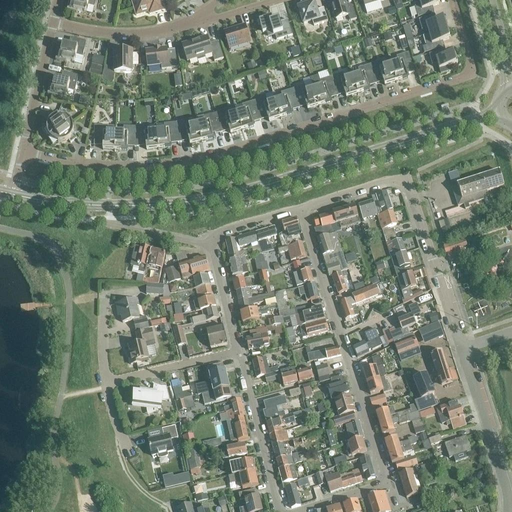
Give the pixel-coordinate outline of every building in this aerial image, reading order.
[(67,11),(77,13),(78,12),(86,14),(88,6),(94,8),(96,0),(73,0),(73,1),(70,0),(67,11)] [(131,0),(136,16),(145,14),(145,13),(149,12),(149,15),(163,11),(160,0),(131,0)] [(329,0),(336,20),(348,16),(350,22),(357,20),(352,6),(347,8),(344,0),(329,0)] [(438,0),(420,0),(419,0),(420,6),(415,7),(418,18),(431,14),(430,8),(439,6),(438,3),(440,3),(438,0)] [(299,8),(298,9),(303,24),(312,22),(314,27),(328,22),(324,9),(316,11),(315,6),(311,7),(310,5),(307,6),(307,5),(306,4),(305,3),(304,3),(303,3),(302,3),(301,4),(300,5),(300,6),(299,6),(299,8)] [(275,36),(277,41),(292,36),(287,20),(280,23),(279,20),(273,22),(271,17),(259,21),(263,34),(266,32),(268,38),(275,36)] [(427,30),(429,35),(447,29),(445,22),(443,22),(443,20),(434,22),(432,17),(418,20),(422,31),(427,30)] [(224,33),(229,48),(250,42),(245,25),(238,28),(238,29),(224,33)] [(447,29),(429,35),(423,37),(426,47),(422,48),(424,54),(441,49),(440,43),(449,40),(448,38),(450,37),(447,29)] [(187,62),(197,59),(198,61),(205,59),(205,56),(212,54),(214,62),(224,59),(218,42),(209,45),(207,37),(182,45),(187,62)] [(56,61),(66,63),(66,62),(74,64),(76,56),(83,57),(86,42),(70,39),(69,47),(63,45),(62,51),(58,50),(56,61)] [(148,67),(161,66),(161,70),(177,68),(175,50),(167,51),(167,48),(146,51),(148,67)] [(458,65),(455,56),(454,57),(453,54),(444,57),(442,51),(429,55),(432,66),(437,64),(440,75),(449,72),(448,68),(454,66),(458,65)] [(132,54),(132,52),(114,52),(114,67),(104,67),(101,82),(113,85),(115,74),(132,74),(132,66),(138,66),(138,54),(132,54)] [(398,64),(391,66),(396,83),(408,79),(407,75),(414,73),(408,53),(396,57),(398,64)] [(413,59),(415,66),(421,64),(419,57),(413,59)] [(381,62),(370,66),(376,85),(383,82),(385,86),(396,83),(391,66),(383,68),(381,62)] [(360,76),(352,78),(358,95),(369,91),(368,87),(376,85),(370,66),(358,69),(360,76)] [(48,95),(58,98),(58,96),(66,98),(68,90),(75,92),(78,77),(63,73),(61,81),(55,79),(54,85),(50,84),(48,95)] [(343,74),(331,78),(337,97),(345,95),(346,98),(358,95),(352,78),(345,80),(343,74)] [(310,79),(314,90),(319,107),(331,103),(330,99),(337,97),(331,78),(320,81),(318,76),(310,79)] [(304,86),(293,90),(299,109),(306,107),(308,111),(319,107),(314,90),(306,92),(304,86)] [(283,100),(275,102),(281,119),(292,115),(291,111),(299,109),(293,90),(281,94),(283,100)] [(266,98),(254,102),(260,121),(268,119),(269,123),(281,119),(275,102),(268,105),(266,98)] [(244,112),(237,114),(242,131),(254,127),(252,124),(260,121),(254,102),(242,106),(244,112)] [(227,110),(215,114),(221,133),(229,131),(230,135),(242,131),(237,114),(229,117),(227,110)] [(49,138),(50,139),(71,123),(71,122),(70,121),(69,121),(67,119),(66,119),(65,118),(64,118),(63,118),(62,118),(60,118),(57,113),(51,118),(53,120),(52,120),(51,121),(50,122),(50,123),(49,124),(49,125),(48,126),(48,127),(47,128),(47,129),(47,130),(47,131),(47,133),(47,134),(48,135),(48,136),(48,137),(49,138)] [(205,123),(197,125),(202,142),(213,139),(212,136),(221,133),(215,114),(203,117),(205,123)] [(188,121),(176,123),(180,143),(189,141),(190,145),(202,142),(197,125),(190,127),(188,121)] [(71,123),(50,139),(50,140),(51,141),(52,141),(53,142),(54,143),(55,143),(56,144),(57,144),(59,144),(60,144),(61,144),(62,144),(63,144),(65,144),(66,143),(67,143),(68,142),(69,141),(70,144),(76,139),(73,135),(74,134),(74,133),(74,132),(74,131),(74,129),(74,128),(73,127),(73,126),(72,125),(72,124),(71,123)] [(165,131),(157,132),(159,150),(171,148),(170,144),(180,143),(176,123),(164,125),(165,131)] [(103,151),(115,151),(116,134),(116,127),(94,126),(94,146),(103,147),(103,151)] [(148,126),(136,128),(137,148),(146,147),(146,151),(159,150),(157,132),(149,133),(148,126)] [(116,134),(115,151),(127,151),(127,147),(137,148),(136,128),(124,127),(123,134),(116,134)] [(457,186),(452,188),(458,207),(464,205),(465,210),(470,209),(469,205),(483,201),(483,198),(488,197),(487,192),(500,188),(504,187),(499,172),(457,185),(457,186)] [(378,217),(378,218),(392,213),(386,193),(376,196),(377,198),(372,199),(373,202),(375,209),(380,208),(382,216),(378,217)] [(377,216),(375,209),(373,202),(360,206),(364,220),(377,216)] [(320,218),(323,227),(314,229),(317,239),(333,234),(330,226),(340,223),(341,226),(344,226),(344,228),(354,226),(354,224),(361,222),(360,217),(358,217),(355,208),(320,218)] [(382,230),(385,239),(395,235),(393,230),(388,231),(387,228),(396,226),(392,213),(378,218),(382,230)] [(285,233),(287,232),(288,238),(292,237),(301,234),(297,220),(282,224),(285,233)] [(260,232),(256,233),(259,242),(258,242),(259,247),(261,254),(274,250),(272,245),(269,246),(267,240),(277,237),(276,233),(274,229),(274,228),(273,228),(265,231),(260,232)] [(284,236),(279,238),(282,249),(283,248),(287,247),(294,245),(292,237),(288,238),(287,232),(285,233),(283,233),(284,236)] [(242,237),(237,238),(237,239),(240,247),(251,244),(252,249),(259,247),(258,242),(257,242),(254,233),(246,236),(242,237)] [(331,236),(317,240),(329,277),(330,277),(342,273),(342,271),(345,270),(344,264),(342,265),(341,263),(346,262),(337,234),(331,236)] [(395,235),(385,239),(386,244),(396,240),(395,235)] [(230,241),(226,242),(227,247),(228,254),(230,261),(240,259),(245,258),(248,258),(247,252),(241,253),(240,247),(237,239),(230,241)] [(387,247),(391,259),(405,254),(401,241),(391,244),(392,246),(387,247)] [(279,254),(289,251),(291,261),(297,260),(297,261),(307,258),(303,244),(288,248),(287,247),(278,250),(279,254)] [(459,258),(458,251),(465,251),(465,244),(450,245),(450,259),(459,258)] [(139,272),(144,273),(150,249),(141,246),(140,248),(135,247),(131,265),(136,267),(136,268),(140,269),(139,272)] [(259,247),(252,249),(254,257),(259,256),(261,255),(261,254),(259,247)] [(147,271),(155,273),(153,279),(144,279),(143,284),(158,285),(165,252),(152,249),(147,271)] [(357,252),(347,254),(349,263),(359,261),(357,252)] [(405,254),(391,259),(392,264),(397,278),(412,274),(405,254)] [(259,256),(254,257),(256,265),(258,274),(263,273),(261,264),(259,258),(264,257),(264,255),(261,255),(259,256)] [(201,274),(210,271),(205,257),(178,266),(183,280),(201,274)] [(240,259),(230,261),(233,277),(248,274),(245,258),(240,259)] [(493,261),(492,280),(507,280),(508,262),(493,261)] [(292,264),(296,275),(295,275),(298,287),(314,283),(311,271),(303,273),(299,262),(292,264)] [(177,267),(165,271),(169,284),(181,280),(177,267)] [(355,281),(364,279),(362,270),(352,273),(355,281)] [(263,273),(258,274),(261,286),(266,285),(269,284),(266,272),(263,273)] [(342,273),(342,274),(334,277),(339,295),(347,292),(343,278),(347,277),(346,272),(342,273)] [(412,274),(397,278),(404,301),(410,299),(407,291),(416,288),(412,274)] [(195,289),(210,286),(207,275),(192,278),(195,289)] [(235,283),(237,292),(252,288),(250,279),(235,283)] [(359,291),(367,288),(364,282),(356,285),(359,291)] [(354,295),(352,296),(352,297),(353,299),(356,306),(386,293),(382,284),(354,295)] [(146,295),(163,296),(164,286),(147,285),(146,295)] [(210,286),(195,289),(197,298),(202,297),(212,295),(210,286)] [(304,296),(306,302),(319,298),(316,286),(299,291),(301,297),(304,296)] [(237,293),(239,301),(251,299),(249,290),(252,289),(252,288),(237,292),(237,293)] [(275,295),(278,306),(279,309),(279,313),(289,310),(285,292),(275,295)] [(251,299),(239,301),(240,311),(253,308),(253,305),(265,302),(266,308),(266,309),(278,306),(275,295),(275,294),(271,295),(268,295),(251,299)] [(170,297),(159,299),(161,306),(171,304),(170,297)] [(205,311),(216,308),(213,298),(193,303),(196,313),(202,311),(205,311)] [(353,299),(340,304),(345,321),(359,316),(356,306),(353,299)] [(134,324),(136,332),(149,329),(147,321),(146,318),(139,319),(137,307),(138,304),(135,302),(135,300),(118,304),(120,311),(118,314),(121,316),(123,324),(135,321),(136,323),(134,324)] [(191,308),(181,310),(181,304),(174,305),(175,316),(182,315),(192,313),(191,308)] [(255,310),(241,313),(243,324),(259,320),(258,315),(261,314),(262,316),(267,315),(267,313),(268,313),(268,311),(279,309),(278,306),(266,309),(266,308),(255,310)] [(216,308),(205,311),(202,311),(203,316),(190,319),(191,325),(192,325),(197,324),(219,319),(216,308)] [(296,317),(295,317),(298,328),(300,327),(325,321),(321,308),(311,311),(312,312),(307,314),(299,315),(296,316),(296,317)] [(486,316),(483,309),(476,312),(479,319),(486,316)] [(289,310),(279,313),(281,318),(283,318),(283,319),(295,317),(296,317),(296,316),(295,310),(289,311),(289,310)] [(388,330),(382,332),(385,338),(388,345),(393,343),(394,343),(412,334),(409,335),(407,329),(416,325),(412,315),(397,321),(401,330),(390,334),(388,330)] [(154,326),(169,323),(168,318),(153,320),(154,326)] [(268,321),(270,327),(284,324),(283,319),(283,318),(281,318),(268,321)] [(328,333),(325,321),(300,327),(303,339),(328,333)] [(422,331),(427,344),(446,336),(441,323),(422,331)] [(284,324),(270,327),(266,328),(266,329),(249,332),(251,339),(246,340),(249,351),(270,347),(267,333),(275,331),(275,333),(284,331),(283,329),(284,329),(283,325),(284,325),(284,324)] [(192,325),(191,325),(180,328),(173,329),(177,345),(184,344),(181,330),(192,327),(192,325)] [(207,335),(211,349),(227,345),(223,326),(207,330),(206,328),(200,329),(202,336),(207,335)] [(289,339),(296,338),(294,327),(288,328),(289,339)] [(128,355),(131,365),(141,363),(141,361),(148,359),(146,348),(155,346),(151,330),(136,334),(139,344),(129,347),(130,354),(128,355)] [(359,346),(353,349),(355,353),(357,358),(362,356),(368,353),(368,352),(372,350),(372,351),(377,349),(382,346),(374,330),(370,332),(364,335),(366,338),(367,341),(368,344),(365,345),(364,344),(359,346)] [(412,334),(394,343),(398,355),(418,347),(414,338),(413,338),(412,334)] [(325,351),(317,353),(316,347),(305,349),(307,358),(308,358),(309,363),(318,361),(318,362),(327,360),(332,359),(341,357),(339,348),(325,351)] [(431,356),(441,386),(457,381),(454,369),(448,370),(443,353),(431,356)] [(363,371),(367,383),(384,377),(384,376),(380,378),(377,370),(383,368),(380,356),(371,359),(374,368),(363,371)] [(256,379),(265,377),(267,384),(278,381),(276,373),(278,373),(277,368),(269,370),(266,358),(252,361),(256,379)] [(220,364),(207,366),(209,375),(221,372),(220,364)] [(329,376),(327,366),(316,368),(318,379),(329,376)] [(298,383),(294,369),(280,372),(282,378),(281,378),(284,387),(298,383)] [(313,378),(310,369),(297,373),(299,382),(313,378)] [(198,386),(200,396),(202,395),(214,393),(229,389),(225,371),(221,372),(209,375),(211,383),(198,386)] [(415,403),(420,413),(437,405),(432,396),(434,395),(426,376),(414,381),(422,400),(415,403)] [(332,387),(328,389),(332,401),(341,398),(340,395),(348,393),(346,383),(344,384),(342,377),(330,380),(332,387)] [(384,377),(367,383),(370,395),(383,391),(384,394),(392,391),(390,385),(387,386),(385,379),(384,377)] [(180,381),(171,383),(173,390),(176,402),(184,400),(191,398),(192,398),(198,397),(197,392),(195,385),(182,389),(181,388),(180,381)] [(155,385),(153,384),(152,385),(153,386),(153,393),(141,391),(140,395),(135,395),(133,406),(150,408),(149,411),(154,411),(154,413),(158,413),(158,409),(161,410),(162,401),(170,402),(167,388),(164,388),(162,388),(159,387),(157,386),(155,385)] [(303,390),(306,399),(312,397),(310,388),(303,390)] [(204,406),(232,399),(229,389),(214,393),(202,395),(204,406)] [(289,392),(291,398),(301,395),(299,390),(289,392)] [(370,400),(372,407),(385,403),(383,396),(370,400)] [(263,412),(266,423),(285,418),(284,412),(278,414),(277,408),(287,405),(284,397),(263,403),(266,411),(263,412)] [(336,401),(341,417),(333,420),(336,428),(356,421),(353,413),(355,412),(350,397),(336,401)] [(184,400),(176,402),(177,402),(179,412),(186,410),(184,401),(184,400)] [(228,410),(229,412),(233,411),(235,420),(243,418),(245,418),(240,400),(231,403),(233,409),(228,410)] [(450,421),(452,427),(465,423),(463,417),(460,406),(458,407),(457,402),(436,409),(438,416),(447,414),(449,421),(450,421)] [(393,408),(376,414),(380,425),(405,417),(405,416),(409,415),(409,416),(418,413),(415,404),(407,406),(408,411),(395,415),(393,408)] [(229,412),(220,414),(222,422),(228,420),(232,441),(238,440),(238,442),(248,440),(245,424),(244,424),(243,418),(235,420),(233,411),(229,412)] [(266,424),(269,435),(281,431),(280,428),(292,424),(293,426),(295,425),(293,419),(301,416),(300,413),(292,416),(285,418),(266,423),(266,424)] [(409,415),(405,416),(405,417),(407,422),(412,423),(421,420),(419,416),(418,413),(409,416),(409,415)] [(400,425),(407,422),(405,417),(380,425),(383,436),(395,432),(392,425),(399,423),(400,425)] [(190,420),(183,422),(184,427),(181,428),(182,431),(186,430),(186,429),(192,428),(190,420)] [(412,423),(414,430),(423,427),(421,420),(412,423)] [(353,437),(354,441),(363,439),(359,423),(346,426),(349,439),(353,437)] [(152,457),(158,456),(158,459),(161,459),(165,458),(168,456),(167,453),(173,452),(171,441),(178,439),(175,427),(162,430),(164,438),(148,441),(152,457)] [(423,427),(414,430),(415,435),(425,432),(423,427)] [(269,436),(272,446),(282,444),(288,442),(285,432),(282,433),(281,431),(269,435),(270,436),(269,436)] [(336,446),(333,438),(331,432),(326,433),(327,440),(328,439),(331,448),(336,446)] [(189,436),(183,437),(185,446),(191,445),(189,436)] [(429,440),(431,446),(441,442),(439,436),(429,440)] [(385,442),(388,453),(417,444),(414,437),(408,439),(409,441),(402,444),(401,443),(399,444),(397,438),(385,442)] [(466,438),(445,445),(446,450),(449,459),(454,457),(456,463),(468,459),(466,453),(471,452),(466,438)] [(303,446),(301,439),(293,442),(295,448),(303,446)] [(363,439),(354,441),(355,442),(348,444),(349,448),(346,449),(348,455),(351,454),(352,456),(366,452),(362,439),(363,439)] [(272,446),(276,460),(292,455),(290,449),(284,451),(282,444),(272,446)] [(417,444),(388,453),(392,465),(404,461),(402,454),(405,454),(404,453),(412,451),(412,453),(419,451),(417,444)] [(221,451),(223,460),(247,455),(245,445),(237,447),(237,445),(234,446),(234,448),(227,449),(221,451)] [(276,460),(279,470),(288,467),(288,466),(300,462),(297,454),(292,456),(292,455),(276,460)] [(347,463),(345,456),(334,460),(336,467),(347,463)] [(365,472),(368,481),(375,479),(369,457),(360,460),(363,473),(365,472)] [(199,459),(188,461),(190,471),(201,469),(199,459)] [(230,465),(232,476),(239,475),(254,471),(252,460),(230,465)] [(288,467),(279,470),(283,484),(297,480),(293,466),(300,464),(300,462),(288,466),(288,467)] [(396,466),(397,472),(408,468),(406,463),(396,466)] [(399,475),(407,499),(422,494),(414,470),(399,475)] [(239,475),(232,476),(229,477),(230,484),(241,482),(242,490),(258,486),(254,471),(239,475)] [(171,473),(160,475),(163,487),(174,485),(172,477),(171,473)] [(316,475),(319,486),(325,485),(322,473),(316,475)] [(178,478),(173,479),(175,486),(191,483),(188,474),(188,475),(178,478)] [(330,493),(343,488),(339,477),(339,474),(329,477),(329,475),(325,476),(330,493)] [(347,474),(339,477),(343,488),(362,483),(360,474),(348,477),(347,474)] [(310,485),(308,478),(300,480),(302,488),(310,485)] [(198,495),(206,493),(204,485),(195,487),(198,495)] [(286,489),(291,509),(301,507),(295,486),(286,489)] [(322,498),(319,487),(313,489),(317,500),(322,498)] [(239,509),(240,511),(261,511),(259,497),(257,498),(256,490),(239,494),(241,501),(245,500),(247,507),(239,509)] [(372,511),(390,511),(384,492),(368,497),(372,511)] [(204,494),(196,496),(197,503),(205,501),(204,494)] [(224,498),(218,500),(220,507),(226,505),(224,498)] [(359,511),(357,502),(344,506),(345,511),(346,511),(359,511)]
